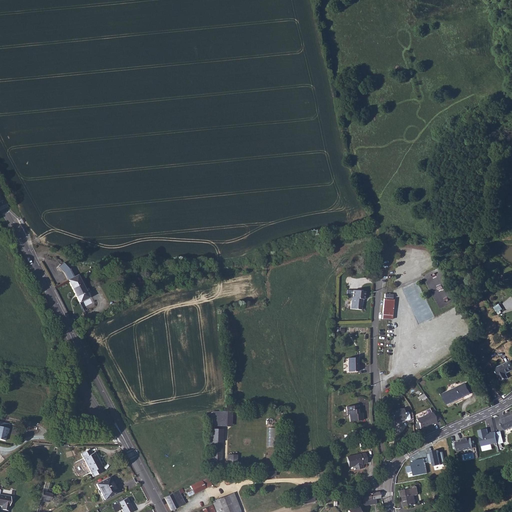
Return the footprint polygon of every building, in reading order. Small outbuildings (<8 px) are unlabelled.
[(70,266),(63,261),(60,265),(65,269),(69,277),(76,274),(70,266)] [(76,274),(69,277),(81,300),(90,296),(79,273),(76,274)] [(362,310),(363,304),(361,304),(361,299),(363,299),(364,299),(365,292),(353,291),(353,299),(352,299),(351,310),(362,310)] [(391,319),(391,318),(392,299),(384,299),(383,318),(383,319),(391,319)] [(359,357),(349,357),(349,372),(359,372),(359,357)] [(511,370),(511,366),(510,361),(494,368),(500,382),(508,378),(506,373),(511,370)] [(447,407),(472,395),(467,385),(442,396),(447,407)] [(357,414),(357,406),(345,407),(346,415),(348,415),(348,421),(361,421),(361,414),(357,414)] [(402,409),(383,412),(384,422),(404,419),(403,413),(402,409)] [(436,424),(431,410),(416,417),(420,427),(431,423),(432,425),(436,424)] [(231,411),(212,412),(213,426),(231,426),(231,411)] [(511,415),(500,420),(500,421),(504,430),(511,428),(511,426),(511,415)] [(9,428),(8,428),(0,425),(0,438),(5,440),(7,432),(8,433),(9,428)] [(487,428),(478,430),(482,446),(497,443),(494,431),(490,432),(490,434),(489,434),(487,428)] [(222,468),(220,430),(212,431),(213,468),(222,468)] [(471,437),(459,439),(460,441),(455,442),(457,451),(473,448),(471,437)] [(361,449),(371,447),(369,441),(360,442),(361,449)] [(91,449),(82,453),(94,476),(103,472),(101,467),(106,465),(99,451),(93,454),(91,449)] [(431,454),(427,454),(429,463),(433,462),(434,466),(443,464),(440,450),(431,452),(431,454)] [(367,464),(366,453),(345,456),(347,467),(352,466),(353,471),(362,469),(362,464),(367,464)] [(229,455),(229,467),(239,467),(238,454),(229,455)] [(414,477),(428,473),(425,459),(413,462),(413,465),(406,467),(408,474),(413,473),(414,477)] [(276,476),(276,471),(260,473),(261,481),(271,479),(271,476),(276,476)] [(111,477),(97,484),(106,500),(119,493),(111,477)] [(194,494),(211,486),(207,478),(190,486),(194,494)] [(0,502),(4,503),(4,508),(10,508),(10,504),(12,504),(12,495),(1,493),(1,488),(0,486),(0,502)] [(413,489),(401,491),(404,506),(416,504),(414,494),(418,494),(419,492),(418,487),(416,486),(413,487),(413,489)] [(442,490),(440,488),(433,491),(435,499),(441,496),(440,494),(441,493),(440,491),(442,490)] [(182,489),(164,498),(171,511),(184,505),(181,498),(185,497),(182,489)] [(44,491),(42,500),(45,501),(45,497),(52,499),(53,493),(44,491)] [(237,511),(242,510),(235,492),(214,500),(214,503),(217,511),(237,511)] [(366,495),(367,501),(368,502),(381,499),(380,492),(366,495)] [(128,498),(112,506),(115,511),(122,508),(124,511),(133,511),(135,511),(128,498)]
